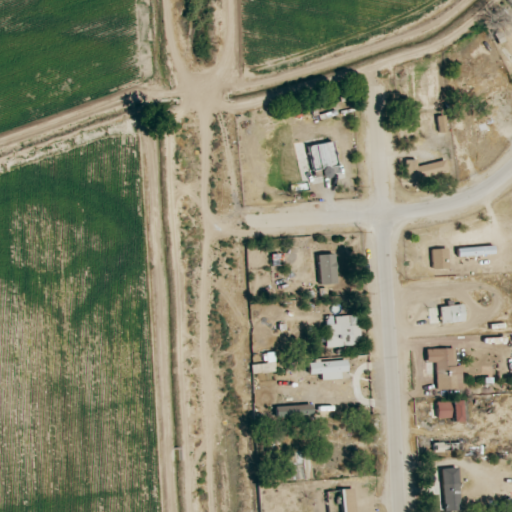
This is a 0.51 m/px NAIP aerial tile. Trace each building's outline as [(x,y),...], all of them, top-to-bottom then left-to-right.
[(308,145),(311,169),(334,166),(331,142),(308,145)] [(445,159),(417,166),(415,158),(402,161),(407,180),(448,169),(445,159)] [(322,267),(327,267),(325,243),(311,243),(313,283),(322,282),(322,267)] [(447,248),(431,248),(432,268),(448,267),(447,248)] [(440,306),(440,322),(464,321),(463,305),(440,306)] [(360,345),(360,315),(325,316),(325,346),(360,345)] [(426,349),(426,362),(435,362),(436,389),(462,388),(462,365),(454,366),(453,348),(426,349)] [(309,374),(320,373),(321,379),(348,378),(347,360),(308,362),(309,374)] [(462,421),(461,400),(451,400),(452,421),(462,421)] [(448,417),(448,401),(436,401),(437,418),(448,417)] [(276,415),(311,414),(310,405),(276,407),(276,415)] [(460,467),(441,468),(442,511),(461,510),(460,467)] [(353,511),(353,488),(341,489),(341,511),(353,511)]
